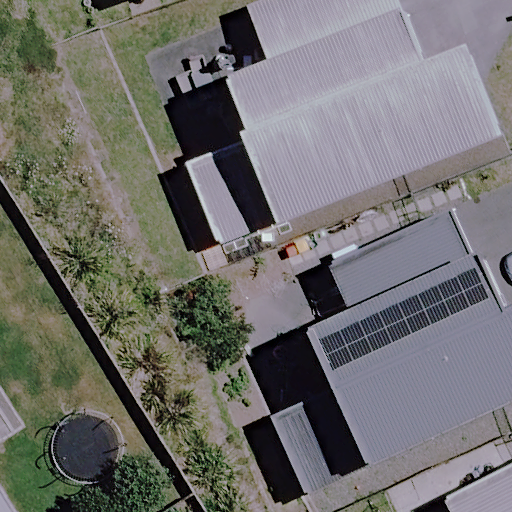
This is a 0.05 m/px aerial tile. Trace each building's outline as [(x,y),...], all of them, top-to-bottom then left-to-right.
[(127,0),(131,9),(156,0),(127,0)] [(191,168),(224,252),(234,278),(326,242),(316,217),(501,146),(466,56),(426,71),(398,0),(280,0),(250,12),(273,70),(233,85),(256,143),(191,168)] [(337,276),(360,322),(315,344),(342,400),(277,432),(313,506),(511,410),(511,276),(501,254),(475,267),(452,220),(337,276)] [(511,511),(511,477),(456,506),(459,511),(511,511)] [(0,511),(18,511),(0,481),(0,511)]
